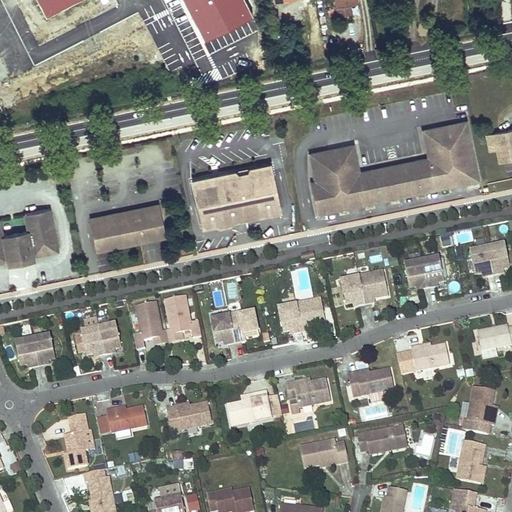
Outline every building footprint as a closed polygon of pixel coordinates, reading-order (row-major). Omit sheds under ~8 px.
[(81,0),(35,0),(45,19),(81,0)] [(253,19),(243,0),(182,0),(205,43),(253,19)] [(479,180),(466,121),(423,130),(428,158),(359,172),(354,144),(310,154),(315,181),(311,182),(317,214),(466,183),(479,180)] [(511,129),(493,133),(495,143),(489,144),(490,150),(497,148),(499,161),(511,158),(511,129)] [(495,143),(493,133),(487,135),(489,144),(495,143)] [(281,211),(271,164),(250,169),(251,171),(237,174),(236,172),(193,180),(203,227),(219,224),(219,220),(228,218),(229,222),(245,218),(245,215),(260,212),(260,215),(281,211)] [(93,218),(94,222),(157,209),(156,206),(93,218)] [(0,263),(7,262),(6,257),(11,259),(17,260),(24,258),(28,256),(32,252),(33,257),(58,252),(49,209),(24,214),(28,231),(2,236),(0,224),(0,263)] [(98,241),(100,250),(163,237),(157,209),(94,222),(96,231),(94,231),(96,241),(98,241)] [(449,235),(440,236),(442,247),(450,245),(449,235)] [(510,268),(505,245),(488,248),(494,275),(501,274),(500,270),(504,270),(510,268)] [(494,275),(488,248),(470,252),(475,276),(482,274),(485,274),(486,277),(494,275)] [(7,262),(8,267),(34,262),(33,257),(32,252),(28,256),(24,258),(17,260),(11,259),(6,257),(7,262)] [(301,255),(302,261),(315,259),(314,253),(301,255)] [(445,281),(440,258),(422,262),(428,289),(435,287),(435,284),(438,283),(445,281)] [(330,260),(323,261),(325,270),(332,268),(330,260)] [(428,289),(422,262),(405,265),(410,289),(416,288),(420,287),(421,290),(428,289)] [(389,296),(383,271),(359,277),(359,278),(365,305),(372,303),(371,300),(375,299),(389,296)] [(365,305),(359,278),(342,282),(346,305),(353,303),(356,303),(357,306),(365,305)] [(191,323),(186,297),(165,301),(171,330),(172,336),(183,333),(192,332),(194,339),(202,338),(199,321),(191,323)] [(326,324),(321,299),(297,304),(297,306),(302,332),(309,331),(309,327),(312,327),(326,324)] [(156,303),(136,307),(141,333),(134,334),(137,351),(145,349),(144,341),(153,340),(163,337),(162,332),(156,303)] [(302,332),(297,306),(279,309),(284,332),(291,331),(294,330),(295,334),(302,332)] [(259,334),(254,309),(229,314),(229,316),(235,342),(242,341),(242,337),(245,337),(259,334)] [(235,342),(229,316),(212,319),(217,342),(223,341),(227,340),(228,344),(235,342)] [(99,328),(97,319),(85,322),(87,331),(82,332),(82,334),(75,336),(79,355),(86,353),(87,355),(94,354),(97,353),(98,356),(105,355),(99,328)] [(122,347),(116,324),(99,328),(105,355),(112,353),(112,350),(115,349),(122,347)] [(511,345),(511,328),(508,329),(508,326),(478,333),(483,360),(498,356),(496,348),(511,345)] [(184,341),(183,333),(172,336),(171,330),(167,331),(169,344),(184,341)] [(163,337),(153,340),(154,347),(169,344),(167,331),(162,332),(163,337)] [(56,359),(51,335),(33,339),(39,366),(46,364),(45,361),(49,360),(56,359)] [(39,366),(33,339),(16,343),(21,366),(27,365),(31,364),(32,368),(39,366)] [(450,365),(446,345),(431,348),(421,350),(420,347),(411,348),(411,350),(399,353),(403,375),(450,365)] [(466,376),(464,369),(456,371),(459,378),(466,376)] [(395,390),(390,370),(370,374),(358,377),(357,373),(348,375),(354,399),(395,390)] [(331,402),(327,380),(311,383),(295,386),(295,383),(286,385),(289,400),(292,400),(293,406),(298,405),(299,408),(331,402)] [(490,418),(492,407),(495,392),(474,388),(467,421),(465,420),(463,430),(479,433),(480,424),(490,425),(495,426),(496,419),(490,418)] [(273,419),(267,392),(252,395),(253,398),(243,400),(243,403),(227,406),(232,427),(273,419)] [(213,425),(208,403),(190,407),(178,410),(177,407),(167,409),(170,423),(180,421),(182,431),(213,425)] [(300,413),(299,408),(298,405),(293,406),(290,407),(292,415),(300,413)] [(127,411),(117,413),(117,409),(107,411),(108,417),(112,434),(148,426),(144,407),(127,411)] [(87,423),(85,415),(69,418),(71,426),(87,423)] [(439,426),(441,416),(435,415),(433,425),(439,426)] [(112,434),(108,417),(97,419),(100,436),(112,434)] [(182,431),(180,421),(170,423),(172,433),(182,431)] [(91,450),(88,432),(87,423),(71,426),(72,434),(65,436),(68,450),(70,450),(71,453),(68,454),(65,455),(68,470),(88,466),(85,451),(91,450)] [(488,435),(490,425),(480,424),(479,433),(488,435)] [(44,429),(46,439),(65,436),(63,426),(44,429)] [(398,450),(406,439),(403,427),(358,436),(362,453),(370,451),(370,455),(385,452),(385,450),(388,449),(389,452),(398,450)] [(408,448),(406,439),(398,450),(408,448)] [(349,463),(344,443),(336,445),(335,441),(300,448),(305,469),(320,466),(320,463),(338,460),(339,465),(349,463)] [(479,466),(481,454),(484,454),(485,445),(464,442),(457,480),(483,485),(486,467),(482,467),(479,466)] [(141,461),(139,453),(129,455),(131,463),(141,461)] [(321,468),(339,465),(338,460),(320,463),(320,466),(321,468)] [(23,470),(19,462),(11,465),(14,474),(23,470)] [(113,496),(109,478),(105,478),(104,471),(102,471),(96,472),(84,475),(86,483),(89,482),(93,501),(95,511),(115,511),(114,504),(113,496)] [(162,496),(181,492),(179,483),(159,487),(162,496)] [(402,511),(407,492),(389,488),(387,498),(385,497),(382,511),(402,511)] [(272,498),(273,490),(266,489),(265,497),(272,498)] [(253,511),(255,511),(250,490),(234,493),(233,490),(207,496),(210,511),(215,511),(219,511),(218,511),(234,511),(237,511),(236,511),(253,511)] [(480,511),(481,510),(474,509),(477,494),(455,490),(450,511),(480,511)] [(154,498),(155,502),(182,497),(181,492),(162,496),(154,498)] [(120,495),(113,496),(114,504),(121,503),(120,495)] [(196,495),(186,497),(189,511),(199,509),(196,495)] [(184,511),(182,497),(155,502),(156,511),(152,511),(184,511)] [(152,511),(156,511),(155,502),(147,504),(149,511),(152,511)]
